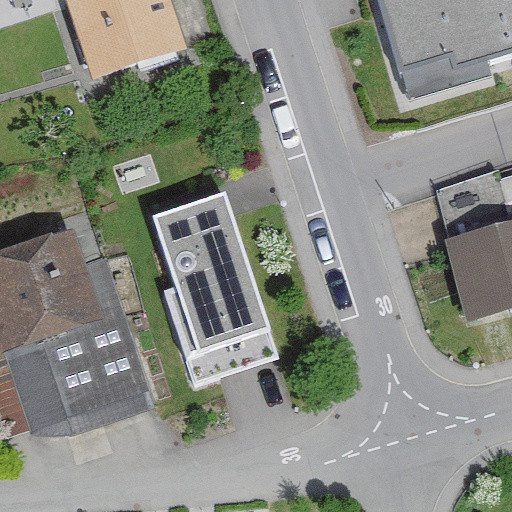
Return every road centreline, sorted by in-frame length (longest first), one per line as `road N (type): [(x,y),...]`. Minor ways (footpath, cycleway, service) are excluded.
road 1 (residential): [(273,0),(418,434)]
road 2 (residential): [(418,434),(267,476),(0,497)]
